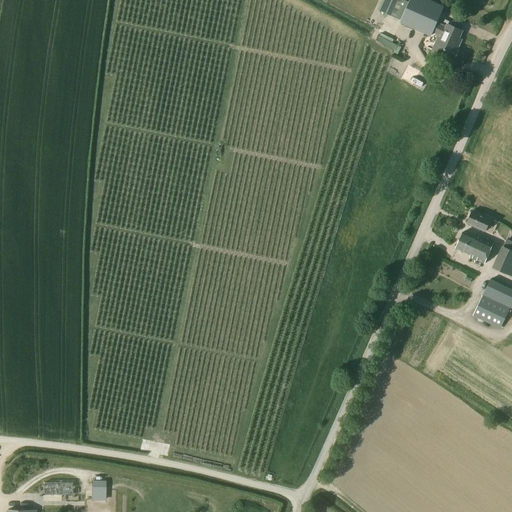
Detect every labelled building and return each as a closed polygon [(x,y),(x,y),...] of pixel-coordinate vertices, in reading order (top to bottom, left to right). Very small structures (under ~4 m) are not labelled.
[(383,0),(379,11),(401,20),(409,2),(404,0),(383,0)] [(400,23),(431,36),(433,33),(438,22),(444,7),(429,0),(409,0),(409,2),(401,20),(400,23)] [(439,36),(432,50),(441,54),(443,49),(453,53),(453,51),(456,52),(459,46),(456,45),(462,31),(448,25),(447,26),(438,22),(433,33),(438,35),(439,36)] [(375,42),(398,52),(400,46),(392,42),(393,39),(379,33),(375,42)] [(473,211),(468,224),(486,232),(492,219),(473,211)] [(478,239),(464,232),(456,248),(471,255),(470,257),(484,264),(494,244),(479,237),(478,239)] [(511,289),(490,279),(473,316),(500,329),(510,307),(511,307),(511,289)] [(150,451),(152,451),(152,457),(159,457),(158,455),(167,455),(167,444),(150,444),(150,451)] [(103,501),(103,490),(83,489),(83,501),(103,501)]
